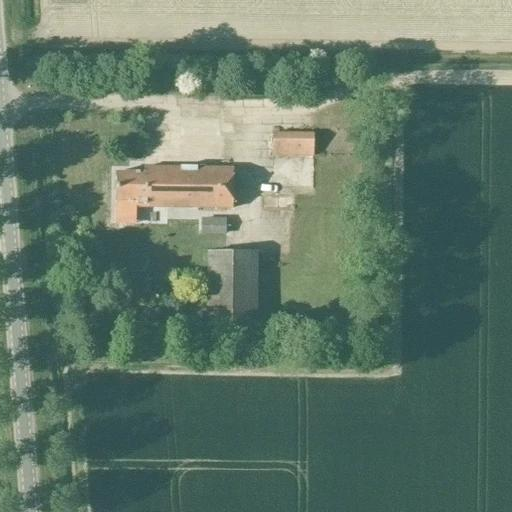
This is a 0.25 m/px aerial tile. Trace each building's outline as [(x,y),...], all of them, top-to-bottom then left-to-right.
[(312,159),(312,135),(270,134),(270,159),(312,159)] [(231,210),(231,170),(142,169),(142,175),(114,175),(114,193),(113,193),(113,203),(134,204),(134,209),(231,210)] [(288,190),(289,199),(302,199),(301,177),(280,178),(281,190),(288,190)] [(224,237),(225,221),(200,220),(200,237),(224,237)] [(254,328),(255,254),(206,254),(205,327),(254,328)]
